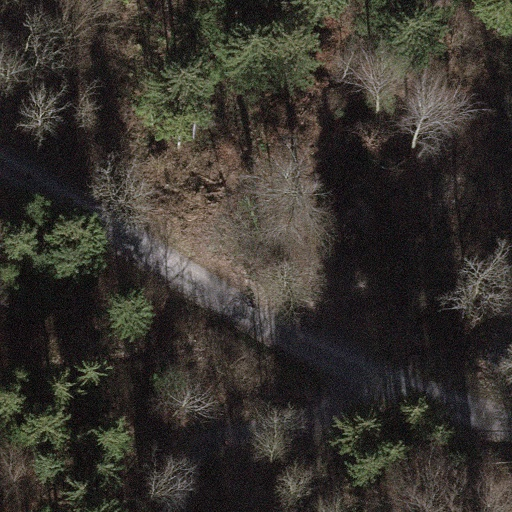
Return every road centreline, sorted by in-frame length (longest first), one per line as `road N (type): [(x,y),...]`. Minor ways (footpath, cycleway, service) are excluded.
road 1 (track): [(0,162),(243,311),(368,373)]
road 2 (track): [(368,373),(511,425)]
